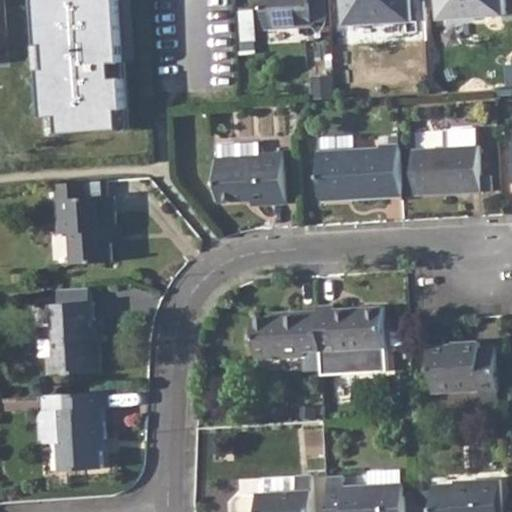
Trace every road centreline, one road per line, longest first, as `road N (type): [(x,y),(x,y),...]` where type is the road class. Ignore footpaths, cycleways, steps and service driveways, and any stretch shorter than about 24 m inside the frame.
road 1 (residential): [(434,240),(279,247),(226,267),(196,291),(184,328),(171,509)]
road 2 (residential): [(434,240),(436,292),(503,290),(499,237)]
